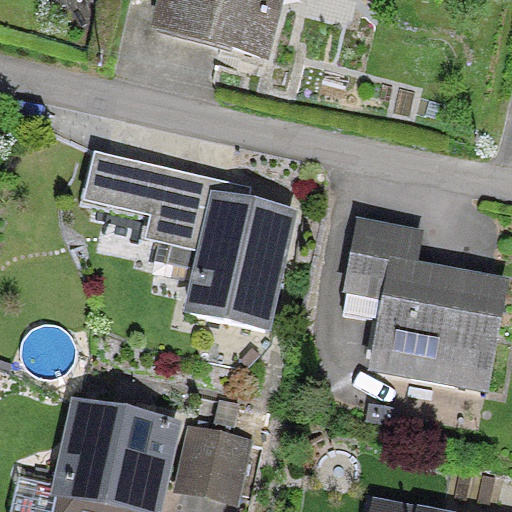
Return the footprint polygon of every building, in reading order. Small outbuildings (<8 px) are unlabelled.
[(270,0),(167,0),(160,27),(207,39),(205,48),(255,61),(270,0)] [(260,336),(286,220),(214,204),(215,198),(162,186),(148,246),(200,258),(186,320),(260,336)] [(483,386),(499,294),(408,277),(414,242),(355,231),(339,320),(378,327),(371,365),(483,386)] [(57,511),(149,511),(167,430),(77,410),(56,502),(59,503),(57,511)] [(176,491),(231,503),(243,447),(188,435),(176,491)]
